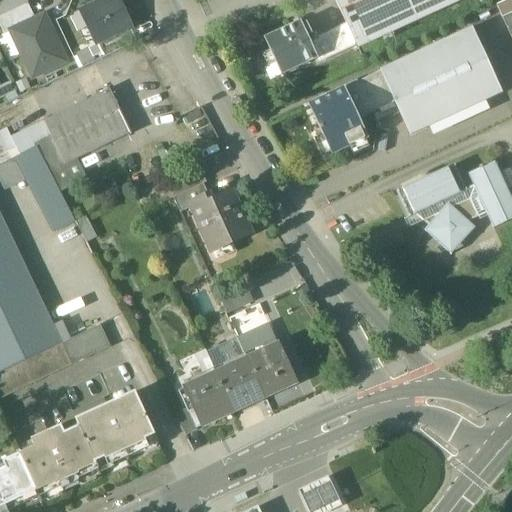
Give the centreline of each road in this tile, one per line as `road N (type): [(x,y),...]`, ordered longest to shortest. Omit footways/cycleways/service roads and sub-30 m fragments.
road 1 (residential): [(325,277),(249,156),(169,0)]
road 2 (tertiary): [(367,410),(153,511)]
road 3 (unclassified): [(442,389),(325,277)]
road 4 (unclassified): [(325,277),(378,389),(367,410)]
road 5 (tertiary): [(367,410),(435,420),(494,456)]
